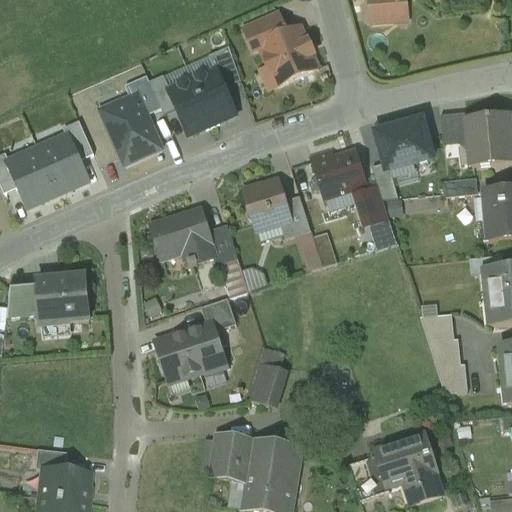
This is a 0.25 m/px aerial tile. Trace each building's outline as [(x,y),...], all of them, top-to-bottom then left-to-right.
[(399,1),(369,4),(372,30),(394,28),(393,22),(400,22),(399,1)] [(261,52),(287,41),(279,22),(246,36),(255,57),(261,54),(261,52)] [(287,41),(261,52),(261,54),(278,93),(319,75),(313,61),(314,60),(309,48),(307,48),(301,35),(287,41)] [(217,77),(225,95),(242,88),(230,54),(210,63),(216,77),(217,77)] [(216,77),(193,87),(214,134),(221,131),(220,129),(237,121),(225,95),(217,77),(216,77)] [(137,100),(147,122),(162,115),(150,89),(148,83),(126,93),(130,103),(137,100)] [(165,122),(178,116),(169,98),(171,97),(164,83),(150,89),(162,115),(165,122)] [(189,142),(207,134),(207,136),(214,134),(193,87),(171,97),(169,98),(178,116),(189,142)] [(101,116),(126,173),(162,157),(147,122),(137,100),(130,103),(101,116)] [(481,119),(441,123),(444,153),(446,153),(445,145),(470,143),(483,142),(481,125),(481,119)] [(511,150),(509,123),(481,125),(483,142),(470,143),(471,153),(474,153),(476,173),(472,173),(473,174),(511,170),(511,150)] [(423,128),(377,140),(385,171),(387,179),(391,178),(434,166),(423,128)] [(69,143),(80,168),(95,162),(81,129),(64,136),(68,144),(69,143)] [(39,156),(59,202),(89,188),(80,168),(69,143),(68,144),(39,156)] [(29,215),(59,202),(39,156),(11,169),(9,170),(20,194),(29,215)] [(335,166),(333,158),(313,164),(319,185),(316,189),(318,196),(323,197),(326,206),(366,193),(356,159),(335,166)] [(0,189),(5,201),(20,194),(9,170),(11,169),(7,161),(0,164),(0,189)] [(399,206),(391,178),(387,179),(385,171),(373,174),(380,195),(383,208),(399,206)] [(477,186),(445,189),(447,205),(479,202),(477,186)] [(279,189),(265,193),(261,191),(248,195),(246,199),(250,211),(248,214),(251,225),(255,227),(257,234),(272,229),(273,233),(281,230),(291,227),(285,209),(279,189)] [(380,195),(362,201),(373,233),(390,228),(383,208),(380,195)] [(511,196),(485,199),(488,229),(483,230),(485,250),(511,246),(511,196)] [(301,204),(285,209),(291,227),(281,230),(286,247),(301,242),(312,239),(301,204)] [(201,219),(153,234),(163,265),(185,258),(189,270),(184,272),(186,276),(198,272),(198,270),(214,265),(216,264),(208,240),(201,219)] [(228,233),(208,240),(216,264),(214,265),(217,273),(239,266),(228,233)] [(312,239),(301,242),(312,278),(323,275),(312,239)] [(502,263),(470,266),(472,280),(485,279),(485,278),(503,276),(502,263)] [(511,274),(503,276),(485,278),(485,279),(491,333),(511,330),(511,274)] [(86,283),(37,287),(38,295),(41,323),(41,332),(90,328),(86,283)] [(38,295),(7,298),(4,326),(41,323),(38,295)] [(229,306),(202,315),(208,333),(213,331),(216,339),(237,332),(229,306)] [(452,322),(421,324),(429,350),(459,347),(459,346),(455,347),(452,322)] [(208,333),(193,338),(191,337),(185,339),(184,341),(156,350),(169,389),(203,378),(207,380),(222,375),(224,371),(226,370),(216,339),(213,331),(208,333)] [(459,347),(429,350),(445,401),(468,398),(465,371),(461,372),(459,347)] [(511,352),(502,353),(508,410),(511,409),(511,352)] [(285,361),(265,355),(261,369),(280,375),(285,361)] [(280,375),(261,369),(250,406),(269,412),(280,375)] [(511,421),(503,423),(504,436),(511,435),(511,421)] [(254,446),(218,440),(211,485),(247,490),(254,446)] [(425,442),(376,458),(380,469),(388,494),(390,493),(414,486),(421,509),(442,502),(435,479),(437,478),(425,442)] [(292,511),(302,454),(254,446),(247,490),(243,511),(292,511)] [(65,460),(35,456),(33,476),(41,476),(41,475),(63,478),(65,460)] [(380,469),(352,478),(362,508),(391,498),(390,493),(388,494),(380,469)] [(63,478),(41,475),(41,476),(38,505),(87,510),(87,502),(85,502),(88,480),(63,478)]
